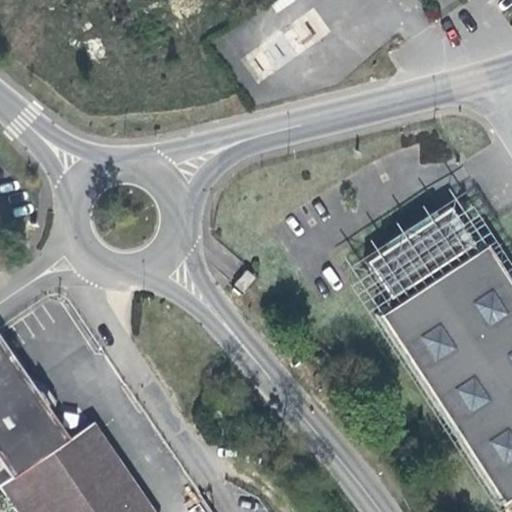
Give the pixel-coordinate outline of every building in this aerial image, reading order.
[(286,37),(300,55),(312,46),(297,28),(286,37)] [(301,57),(300,55),(286,37),(283,33),(243,60),(261,84),(301,57)] [(451,233),(459,246),(470,238),(446,204),(429,214),(446,237),(451,233)] [(511,282),(483,239),(475,244),(470,238),(459,246),(451,233),(446,237),(429,214),(427,212),(377,243),(383,251),(364,261),(385,294),(398,286),(402,293),(371,312),(498,504),(511,494),(511,282)] [(72,439),(0,333),(0,461),(12,479),(0,487),(0,490),(14,511),(152,511),(95,425),(72,439)]
